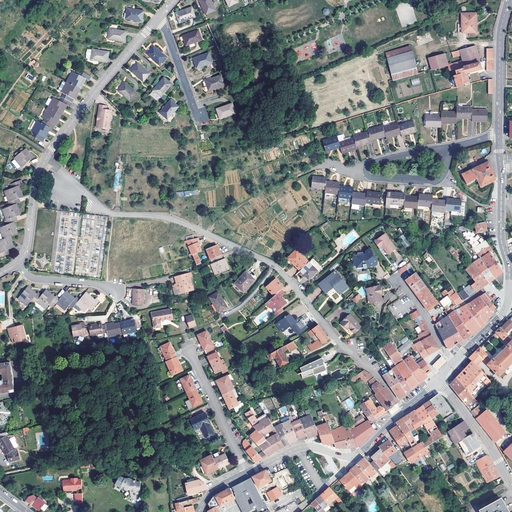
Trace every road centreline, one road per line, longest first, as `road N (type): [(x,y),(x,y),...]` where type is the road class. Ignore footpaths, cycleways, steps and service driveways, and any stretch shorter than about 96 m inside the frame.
road 1 (residential): [(46,157),(109,213),(161,214),(273,264),(335,342),(379,376),(404,409)]
road 2 (residential): [(46,157),(157,19)]
road 3 (tertiary): [(508,0),(498,133)]
road 4 (residential): [(246,472),(189,352)]
road 5 (tertiary): [(511,485),(437,380)]
road 6 (tertiary): [(500,169),(508,297)]
